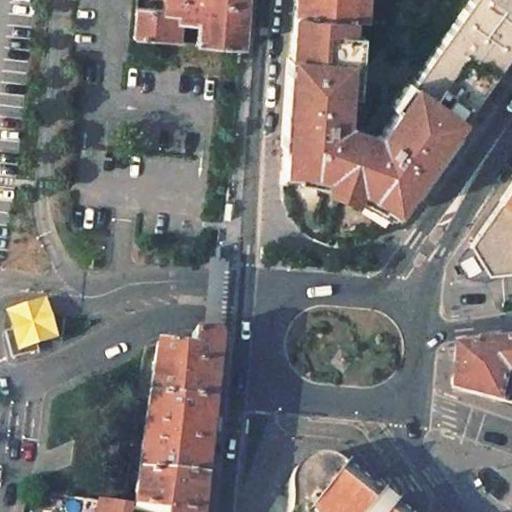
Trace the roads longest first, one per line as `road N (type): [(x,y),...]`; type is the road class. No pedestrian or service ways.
road 1 (tertiary): [(264,0),(246,293)]
road 2 (tertiary): [(511,124),(392,295)]
road 3 (tertiary): [(239,363),(266,391),(383,404)]
road 4 (tertiary): [(239,363),(225,511)]
road 5 (tertiary): [(392,295),(276,284),(246,293)]
road 6 (tertiary): [(459,511),(383,404)]
